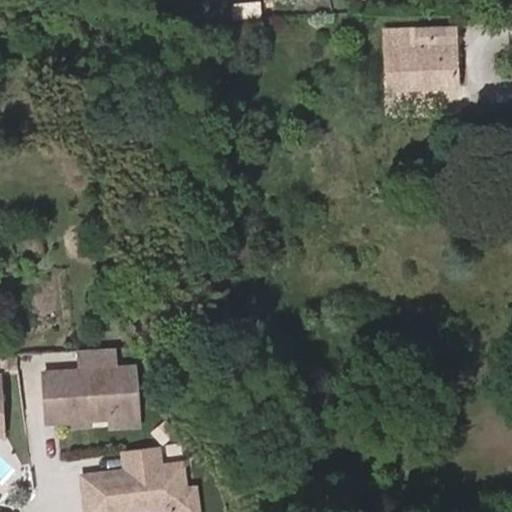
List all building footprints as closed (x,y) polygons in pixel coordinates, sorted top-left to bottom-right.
[(389,89),(457,86),(455,33),(387,35),(389,89)] [(117,346),(82,349),(83,369),(47,371),(51,420),(76,418),(79,418),(79,413),(89,412),(89,417),(92,417),(113,416),(114,416),(114,410),(140,409),(139,380),(133,380),(132,366),(118,366),(117,346)] [(17,354),(4,355),(5,368),(17,367),(17,354)] [(140,409),(114,410),(114,416),(113,416),(114,425),(141,423),(140,409)] [(92,423),(92,417),(89,417),(89,412),(79,413),(79,418),(76,418),(77,424),(92,423)] [(90,511),(125,511),(173,507),(174,507),(189,489),(189,487),(186,461),(164,464),(162,444),(128,448),(130,468),(86,473),(90,511)] [(201,511),(199,486),(189,487),(189,489),(174,507),(173,507),(173,511),(201,511)]
